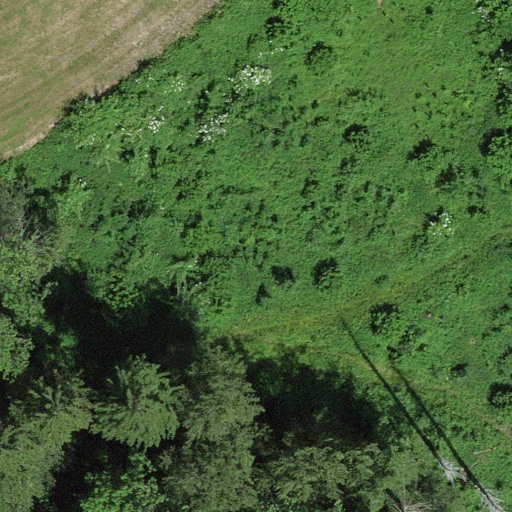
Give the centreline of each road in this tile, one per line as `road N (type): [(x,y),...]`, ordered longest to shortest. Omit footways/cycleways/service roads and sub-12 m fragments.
road 1 (track): [(0,381),(73,355),(197,337),(393,373),(454,398),(511,441)]
road 2 (track): [(197,337),(383,298),(511,232)]
